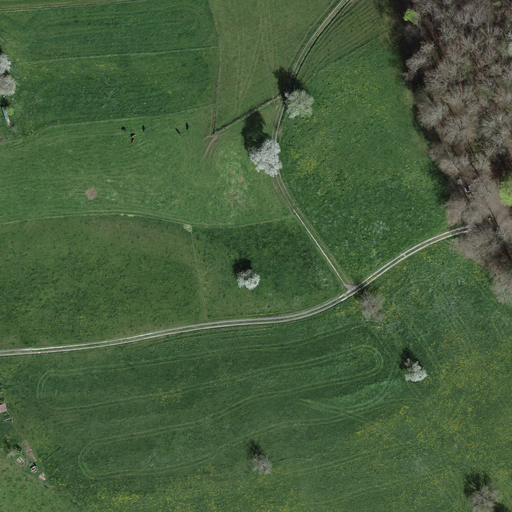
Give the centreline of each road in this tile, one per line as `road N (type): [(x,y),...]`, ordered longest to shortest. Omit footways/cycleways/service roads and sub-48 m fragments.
road 1 (track): [(0,353),(285,318),(351,291)]
road 2 (track): [(351,291),(286,194),(274,148),(299,62),(346,0)]
road 3 (track): [(351,291),(411,250),(469,230)]
